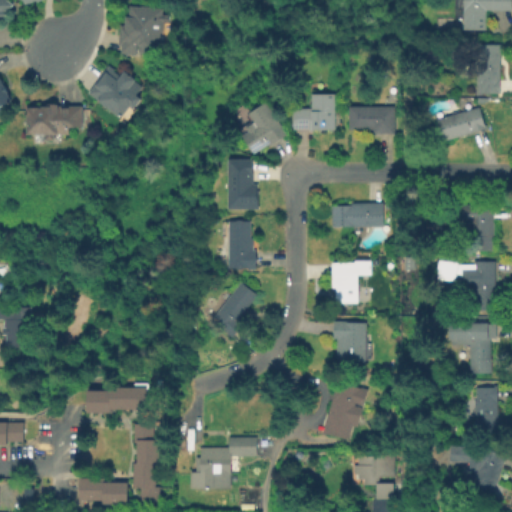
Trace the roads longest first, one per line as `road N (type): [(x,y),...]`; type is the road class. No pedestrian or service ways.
road 1 (residential): [(511,173),(328,173),(305,181)]
road 2 (residential): [(305,181),(295,205),(294,307),(269,355)]
road 3 (residential): [(269,355),(286,378),(292,408),(263,511)]
